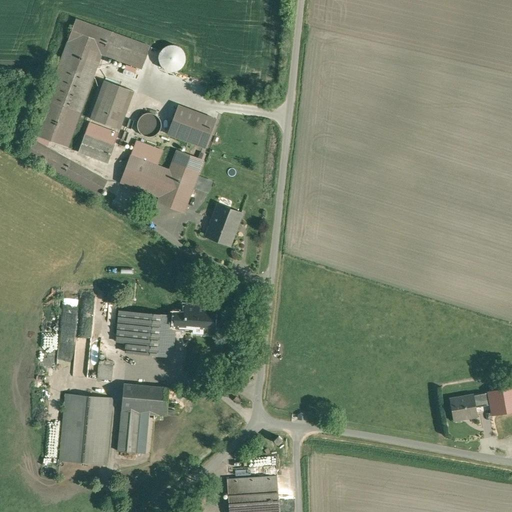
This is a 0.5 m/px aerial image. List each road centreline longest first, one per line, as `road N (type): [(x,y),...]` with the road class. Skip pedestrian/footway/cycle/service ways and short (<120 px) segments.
road 1 (unclassified): [(258,426),(301,0)]
road 2 (unclassified): [(511,462),(296,427)]
road 3 (unclassified): [(164,511),(258,426)]
